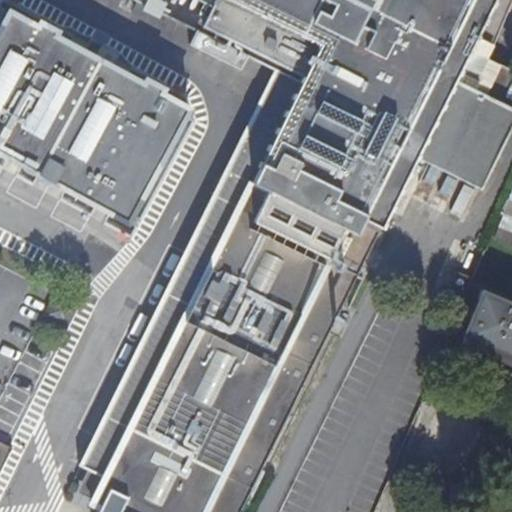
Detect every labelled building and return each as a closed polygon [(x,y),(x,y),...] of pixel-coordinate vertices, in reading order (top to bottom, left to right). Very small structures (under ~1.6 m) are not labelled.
[(188,245),(192,267),(178,266),(178,271),(169,290),(168,313),(168,317),(154,320),(143,342),(145,366),(131,366),(71,491),(94,503),(115,461),(160,480),(145,511),(203,511),(344,229),(356,235),(364,220),(382,229),(417,160),(429,136),(457,81),(490,13),(460,0),(145,0),(279,65),(239,146),(239,165),(225,167),(227,191),(212,192),(215,217),(199,218),(199,222),(188,245)] [(460,0),(490,13),(496,0),(460,0)] [(0,28),(0,153),(128,223),(188,109),(160,94),(162,90),(146,81),(143,85),(113,69),(121,55),(92,39),(84,53),(54,37),(56,32),(40,23),(37,28),(9,12),(0,28)] [(429,136),(493,168),(511,130),(511,108),(457,81),(429,136)] [(417,160),(482,191),(493,168),(429,136),(417,160)] [(511,218),(511,202),(507,200),(501,214),(511,218)] [(511,234),(499,229),(495,240),(511,247),(511,234)] [(511,302),(482,290),(462,338),(480,345),(478,351),(511,365),(511,302)] [(45,319),(70,326),(76,300),(51,294),(45,319)] [(416,399),(406,453),(460,464),(470,410),(416,399)] [(18,443),(0,433),(0,476),(15,447),(18,443)] [(115,461),(94,503),(100,506),(97,511),(145,511),(160,480),(115,461)]
